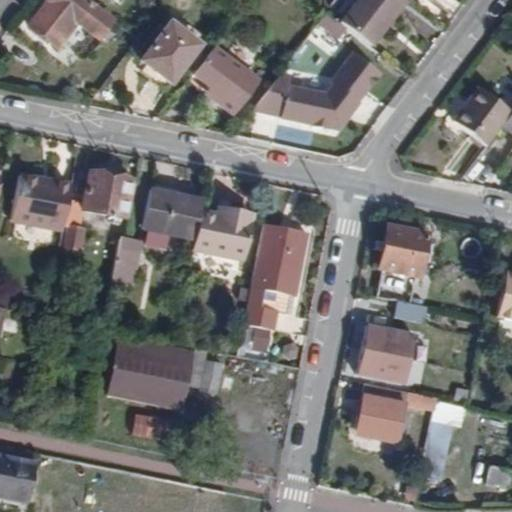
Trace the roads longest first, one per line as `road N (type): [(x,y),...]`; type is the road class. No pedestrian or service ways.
road 1 (residential): [(360,189),(0,112)]
road 2 (residential): [(291,511),(360,189)]
road 3 (residential): [(360,189),(496,0)]
road 4 (residential): [(511,221),(360,189)]
